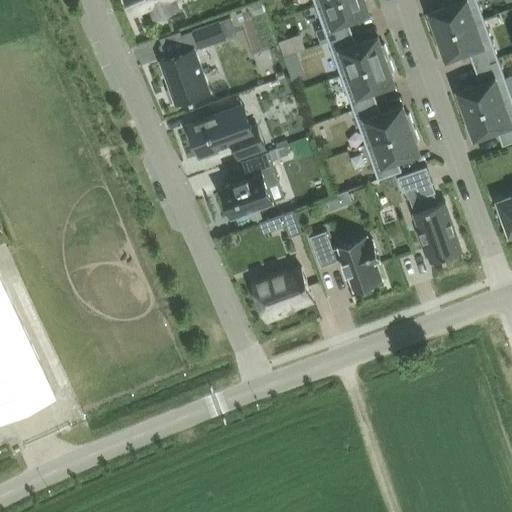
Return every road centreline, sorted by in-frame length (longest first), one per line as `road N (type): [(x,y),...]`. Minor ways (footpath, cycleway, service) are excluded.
road 1 (residential): [(90,0),(262,385)]
road 2 (residential): [(508,296),(404,0)]
road 3 (tertiary): [(0,498),(262,385)]
road 4 (tertiary): [(262,385),(508,296)]
